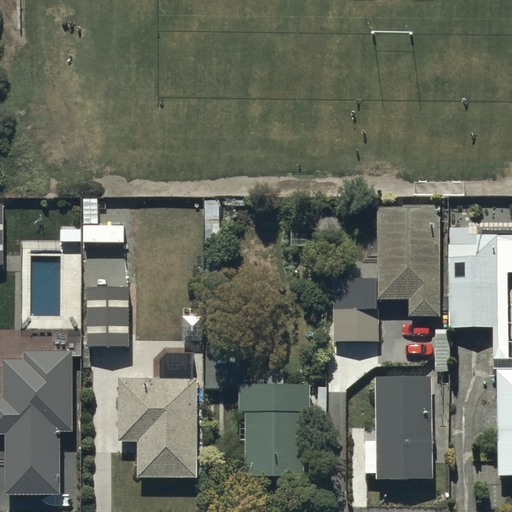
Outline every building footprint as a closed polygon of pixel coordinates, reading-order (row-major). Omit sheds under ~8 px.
[(438,212),(376,212),(376,285),(331,285),(331,346),(378,346),(378,307),(408,307),(408,325),(438,325),(438,212)] [(470,234),(447,234),(448,334),(499,333),(499,275),(511,275),(511,239),(470,240),(470,234)] [(127,291),(86,291),(85,354),(127,354),(127,291)] [(8,300),(0,300),(0,342),(8,342),(8,300)] [(62,498),(62,437),(75,436),(74,354),(27,355),(28,365),(8,365),(8,400),(0,399),(0,439),(7,439),(9,447),(10,499),(62,498)] [(511,374),(496,374),(496,481),(511,480),(511,374)] [(267,391),(238,390),(237,420),(243,420),(242,482),(299,483),(300,419),(309,419),(309,390),(283,390),(283,377),(267,377),(267,391)] [(429,382),(373,383),(374,447),(362,447),(362,478),(374,478),(374,486),(430,485),(429,382)] [(194,384),(117,385),(117,448),(136,448),(137,483),(195,483),(194,384)]
